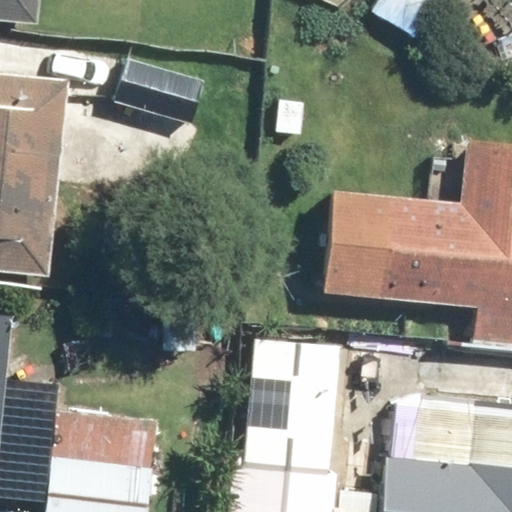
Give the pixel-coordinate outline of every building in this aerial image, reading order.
[(0,0),(0,12),(38,15),(39,0),(0,0)] [(462,0),(378,0),(371,9),(419,50),(462,0)] [(212,79),(126,53),(112,100),(198,126),(212,79)] [(0,80),(0,263),(32,267),(55,87),(0,80)] [(462,298),(486,299),(481,331),(511,336),(511,143),(470,141),(467,198),(341,190),(334,287),(462,296),(462,298)] [(422,511),(511,511),(511,350),(444,345),(444,353),(292,342),(292,343),(259,339),(245,461),(310,469),(311,462),(426,470),(422,511)] [(55,456),(47,511),(144,511),(150,468),(55,456)]
